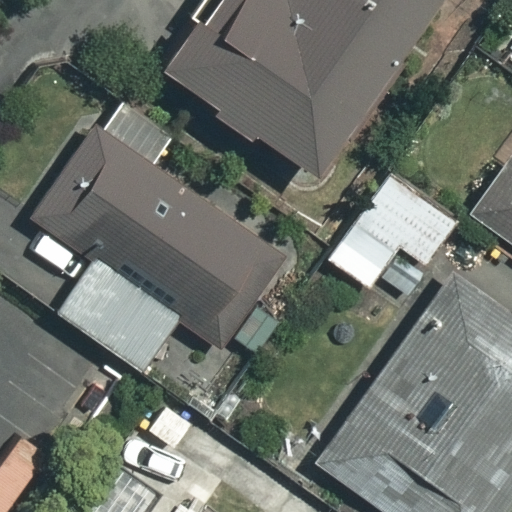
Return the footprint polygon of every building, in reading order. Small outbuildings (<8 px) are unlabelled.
[(403,0),(180,0),(144,55),(298,158),(403,0)] [(130,357),(165,307),(210,338),(273,247),(89,118),(25,209),(81,248),(46,298),(130,357)] [(511,151),(504,147),(462,206),(511,240),(511,151)] [(449,211),(380,161),(316,248),(358,279),(390,236),(416,255),(449,211)] [(491,511),(511,483),(511,308),(444,260),(306,455),(386,511),(491,511)] [(209,511),(192,500),(183,511),(209,511)]
